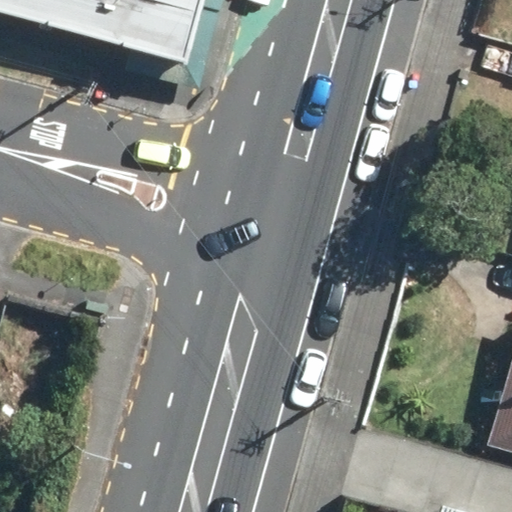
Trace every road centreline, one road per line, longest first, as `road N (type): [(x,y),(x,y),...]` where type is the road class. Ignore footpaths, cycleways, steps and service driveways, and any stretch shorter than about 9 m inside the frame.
road 1 (secondary): [(262,218),(243,326),(192,511)]
road 2 (residential): [(0,147),(262,218)]
road 3 (secondary): [(332,0),(262,218)]
